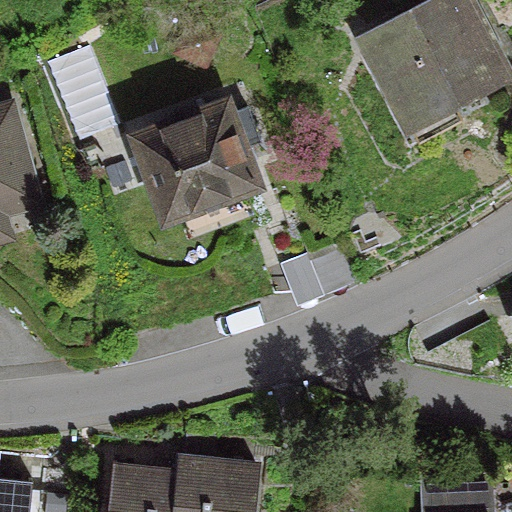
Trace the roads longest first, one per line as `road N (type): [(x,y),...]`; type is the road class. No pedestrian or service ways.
road 1 (residential): [(312,320),(168,364),(0,390)]
road 2 (residential): [(511,220),(312,320)]
road 3 (residential): [(312,320),(376,355),(511,394)]
